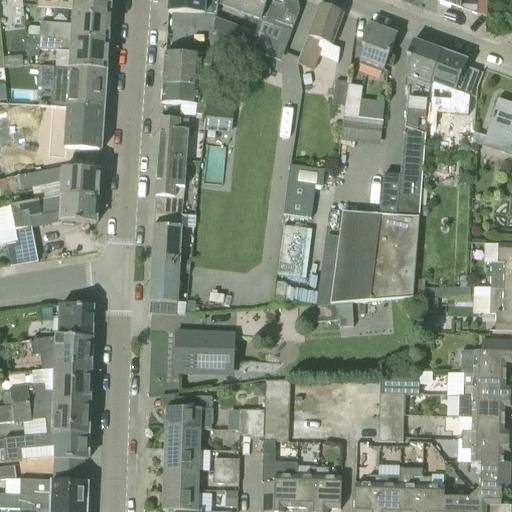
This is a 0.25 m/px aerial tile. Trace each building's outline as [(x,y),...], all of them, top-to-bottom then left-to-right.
[(0,0),(0,19),(0,21),(14,18),(11,0),(0,0)] [(73,11),(110,14),(111,0),(38,0),(38,8),(73,11)] [(216,17),(217,5),(218,0),(169,0),(168,15),(185,16),(214,17),(216,17)] [(218,0),(217,5),(278,28),(288,2),(283,0),(218,0)] [(437,0),(437,1),(477,16),(477,0),(437,0)] [(332,48),(344,16),(319,7),(297,65),(313,72),(320,51),(316,50),(318,42),(332,48)] [(108,41),(110,14),(73,11),(72,26),(40,24),(40,37),(108,41)] [(212,51),(211,54),(242,66),(254,34),(246,31),(222,23),(214,19),(213,32),(218,34),(216,37),(212,51)] [(384,71),(397,37),(370,26),(362,48),(365,49),(360,62),(384,71)] [(40,28),(28,28),(28,36),(39,37),(40,28)] [(106,71),(108,41),(40,37),(39,39),(39,49),(38,51),(56,52),(56,51),(70,52),(69,63),(68,68),(106,71)] [(39,49),(39,39),(28,38),(27,48),(39,49)] [(442,53),(413,43),(406,60),(407,60),(404,88),(408,90),(430,98),(431,84),(442,53)] [(208,89),(211,54),(212,51),(210,54),(201,53),(201,57),(166,55),(163,86),(208,89)] [(430,98),(426,137),(433,138),(434,127),(438,115),(451,115),(453,92),(469,98),(479,73),(465,68),(466,63),(442,53),(431,84),(430,98)] [(22,58),(4,59),(5,69),(23,68),(22,58)] [(104,111),(106,71),(68,68),(68,70),(55,69),(54,82),(63,82),(62,93),(52,92),(51,108),(104,111)] [(310,75),(302,77),(304,87),(312,86),(310,75)] [(206,117),(207,98),(208,89),(163,86),(162,105),(181,106),(181,115),(196,116),(206,117)] [(345,107),(343,118),(359,119),(360,112),(363,88),(348,86),(345,107)] [(430,98),(408,90),(405,112),(406,112),(404,129),(426,137),(430,98)] [(511,107),(497,102),(486,137),(474,133),(473,145),(483,147),(511,156),(511,107)] [(104,111),(51,108),(22,106),(21,122),(55,124),(56,131),(55,131),(55,132),(65,133),(64,150),(101,152),(104,111)] [(218,132),(230,133),(231,119),(206,117),(204,131),(206,131),(218,132)] [(159,159),(187,161),(189,132),(179,131),(180,121),(161,119),(159,159)] [(454,141),(455,121),(440,120),(439,140),(454,141)] [(426,137),(404,129),(396,219),(419,220),(426,137)] [(460,155),(465,158),(471,155),(471,149),(465,146),(460,149),(460,155)] [(185,190),(187,161),(159,159),(155,213),(182,215),(185,190)] [(284,217),(311,220),(316,189),(322,190),(325,173),(291,168),(284,217)] [(62,197),(97,199),(99,172),(61,170),(6,180),(8,193),(60,183),(60,198),(62,197)] [(0,188),(1,194),(8,193),(6,180),(0,181),(0,188)] [(96,224),(97,199),(62,197),(60,198),(23,205),(11,207),(15,231),(17,241),(6,243),(11,269),(38,263),(32,228),(61,223),(96,224)] [(182,216),(182,215),(155,213),(154,227),(152,266),(190,269),(190,262),(180,262),(182,216)] [(367,303),(376,217),(342,214),(330,306),(367,303)] [(396,219),(376,217),(367,303),(412,299),(414,280),(419,220),(396,219)] [(311,284),(314,233),(286,231),(284,282),(311,284)] [(490,290),(511,290),(511,247),(498,247),(497,265),(491,265),(490,290)] [(189,275),(190,269),(152,266),(150,316),(177,317),(177,316),(185,316),(186,303),(178,303),(179,274),(189,275)] [(424,289),(425,281),(414,280),(412,299),(419,299),(443,298),(470,296),(470,277),(461,277),(461,289),(443,290),(424,289)] [(511,290),(490,290),(490,314),(496,314),(495,332),(511,332),(511,290)] [(437,300),(428,300),(428,313),(437,312),(437,300)] [(340,322),(340,329),(355,328),(353,305),(338,306),(340,322)] [(298,325),(340,322),(338,306),(297,309),(298,325)] [(58,339),(92,339),(94,308),(60,307),(58,339)] [(234,366),(235,337),(175,334),(174,376),(193,377),(193,364),(215,365),(234,366)] [(92,339),(58,339),(55,339),(31,342),(33,357),(41,355),(58,352),(56,371),(91,372),(92,339)] [(464,375),(505,377),(505,364),(511,364),(511,342),(482,341),(481,353),(464,353),(464,375)] [(90,404),(91,372),(56,371),(56,392),(45,392),(44,385),(10,389),(10,392),(2,393),(4,408),(12,407),(49,403),(90,404)] [(504,389),(505,377),(464,375),(463,397),(510,399),(510,389),(504,389)] [(265,394),(290,395),(290,383),(265,383),(265,385),(265,394)] [(379,395),(404,396),(419,396),(419,383),(405,383),(380,383),(379,395)] [(265,385),(251,385),(251,393),(257,398),(265,398),(265,394),(265,385)] [(290,395),(265,394),(265,398),(264,406),(289,407),(290,395)] [(404,396),(379,395),(379,407),(388,407),(404,408),(404,396)] [(510,399),(463,397),(459,397),(458,419),(472,420),(503,421),(504,408),(510,408),(510,399)] [(211,432),(212,411),(213,399),(178,398),(178,410),(166,410),(165,431),(200,432),(211,432)] [(88,437),(90,404),(49,403),(12,407),(4,408),(0,408),(0,425),(15,423),(15,425),(45,421),(47,436),(50,436),(88,437)] [(289,419),(289,407),(264,406),(264,413),(264,418),(289,419)] [(404,408),(388,407),(379,407),(379,419),(394,420),(404,420),(404,408)] [(251,438),(252,412),(239,412),(238,437),(251,438)] [(251,438),(264,438),(264,431),(264,418),(264,413),(252,412),(251,438)] [(289,432),(289,419),(264,418),(264,431),(289,432)] [(404,420),(394,420),(379,419),(378,431),(403,432),(404,420)] [(503,433),(503,421),(472,420),(472,432),(462,432),(462,441),(509,443),(509,433),(503,433)] [(199,452),(200,432),(165,431),(165,451),(199,452)] [(263,443),(288,444),(289,432),(264,431),(264,438),(263,443)] [(403,432),(378,431),(378,443),(403,444),(403,432)] [(53,483),(83,484),(84,460),(88,461),(88,437),(50,436),(47,436),(4,440),(6,462),(6,463),(21,462),(20,451),(54,447),(53,483)] [(508,452),(509,443),(462,441),(461,451),(471,451),(471,464),(480,465),(480,464),(502,465),(502,464),(502,452),(508,452)] [(199,472),(199,452),(165,451),(164,471),(199,472)] [(214,473),(239,474),(240,461),(214,460),(214,473)] [(296,510),(297,479),(298,465),(275,464),(275,470),(263,469),(261,511),(283,511),(283,509),(296,510)] [(510,464),(502,464),(502,465),(480,464),(480,465),(480,489),(474,494),(486,507),(501,507),(501,491),(509,492),(510,464)] [(0,480),(16,480),(15,467),(0,468),(0,480)] [(317,511),(319,469),(310,469),(309,479),(297,479),(296,510),(308,510),(308,511),(317,511)] [(319,469),(317,511),(327,511),(340,511),(341,480),(328,480),(329,470),(319,469)] [(420,511),(422,479),(422,470),(400,470),(400,478),(398,511),(420,511)] [(198,493),(199,472),(164,471),(163,492),(198,493)] [(239,487),(239,474),(214,473),(214,486),(239,487)] [(376,511),(378,477),(368,477),(368,487),(355,487),(354,511),(376,511)] [(398,511),(400,478),(378,477),(376,511),(398,511)] [(442,511),(443,499),(444,499),(444,489),(431,489),(431,479),(422,479),(420,511),(442,511)] [(83,484),(53,483),(50,483),(21,482),(20,497),(0,495),(0,509),(12,510),(20,510),(63,511),(86,511),(88,484),(83,484)] [(198,496),(198,493),(163,492),(162,511),(211,511),(212,496),(198,496)] [(226,509),(237,509),(238,493),(226,492),(226,509)] [(485,511),(486,507),(474,494),(469,500),(444,499),(443,499),(442,511),(485,511)]
